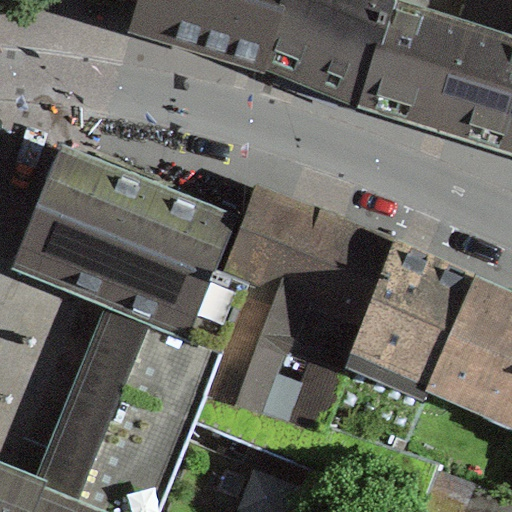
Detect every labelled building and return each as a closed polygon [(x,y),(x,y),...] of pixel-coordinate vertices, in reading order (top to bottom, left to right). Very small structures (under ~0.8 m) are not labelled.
[(261,72),(283,0),(138,0),(129,33),(245,65),(261,72)] [(283,0),(261,72),(358,105),(393,0),(283,0)] [(511,34),(406,0),(393,0),(358,105),(511,154),(511,34)] [(233,217),(64,149),(31,231),(17,265),(107,302),(130,312),(223,349),(249,284),(213,270),(235,218),(233,217)] [(298,296),(366,321),(395,244),(330,218),(256,190),(227,265),(252,275),(249,284),(223,349),(209,391),(326,425),(346,373),(279,347),(298,296)] [(346,373),(326,425),(400,450),(401,449),(428,387),(475,279),(405,248),(395,244),(366,321),(346,373)] [(511,295),(475,279),(428,387),(447,396),(449,391),(446,389),(452,375),(511,401),(511,295)] [(443,465),(400,450),(326,425),(209,391),(223,349),(130,312),(107,302),(40,464),(34,479),(2,465),(1,468),(0,467),(0,511),(158,511),(195,421),(418,511),(458,511),(470,484),(440,474),(443,465)]
